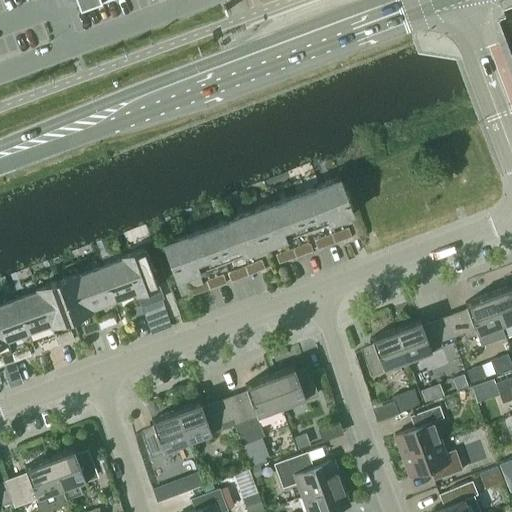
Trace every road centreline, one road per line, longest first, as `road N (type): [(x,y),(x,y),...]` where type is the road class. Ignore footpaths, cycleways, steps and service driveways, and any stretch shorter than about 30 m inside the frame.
road 1 (primary): [(0,155),(412,0)]
road 2 (residential): [(94,376),(319,293)]
road 3 (residential): [(392,511),(319,293)]
road 4 (residential): [(319,293),(511,221)]
road 5 (residential): [(143,511),(94,376)]
